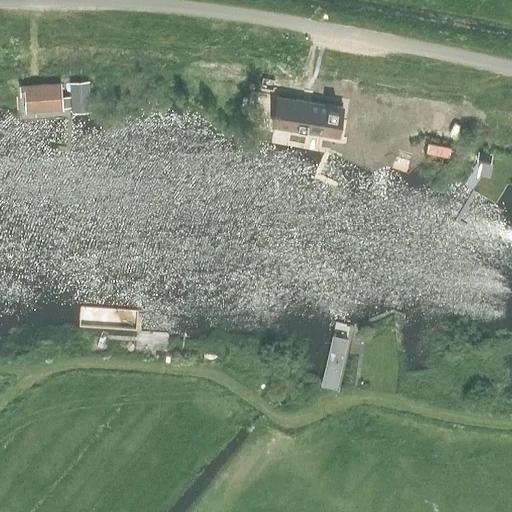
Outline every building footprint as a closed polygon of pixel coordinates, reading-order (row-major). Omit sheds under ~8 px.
[(88,82),(71,83),(71,95),(72,113),(90,112),(89,98),(88,82)] [(61,96),(60,84),(20,87),(21,95),(25,95),(26,111),(62,108),(61,96)] [(69,96),(61,96),(62,108),(69,108),(69,96)] [(278,100),(274,122),(293,125),(292,128),(306,130),(306,128),(324,131),(324,133),(338,135),(342,108),(329,106),(328,108),(310,105),(310,103),(297,100),(296,103),(278,100)] [(489,155),(479,153),(477,160),(488,163),(489,155)] [(216,313),(137,313),(137,337),(216,338),(216,313)] [(352,334),(331,330),(323,376),(344,380),(352,334)]
